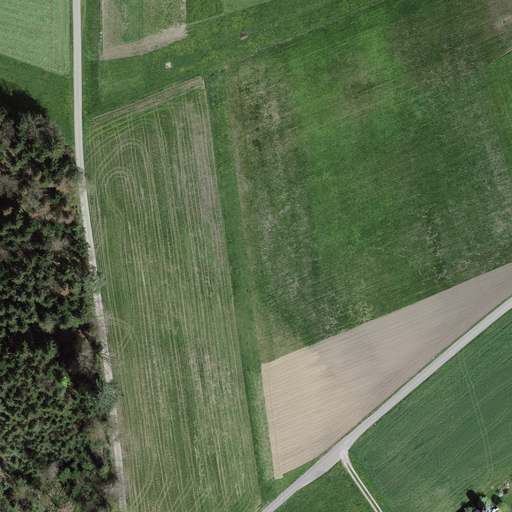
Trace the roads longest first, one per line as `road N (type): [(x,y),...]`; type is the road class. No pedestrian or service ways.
road 1 (unclassified): [(125,511),(80,160),(76,0)]
road 2 (unclassified): [(511,303),(268,511)]
